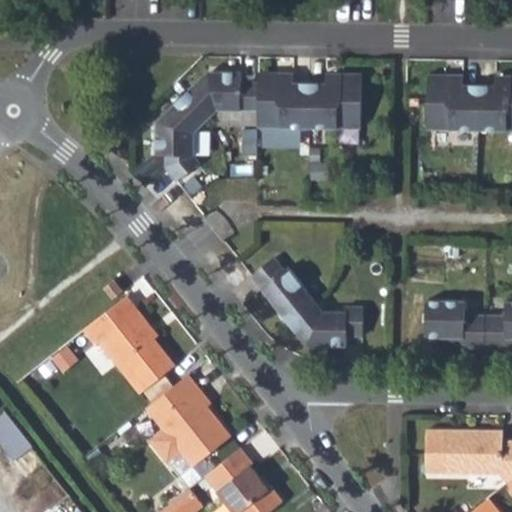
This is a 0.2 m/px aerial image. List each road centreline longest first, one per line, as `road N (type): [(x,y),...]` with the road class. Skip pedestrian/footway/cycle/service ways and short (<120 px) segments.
road 1 (residential): [(511,37),(69,36)]
road 2 (residential): [(13,109),(65,148),(251,360),(296,390)]
road 3 (residential): [(296,390),(511,399)]
road 4 (residential): [(296,390),(308,403),(310,434),(369,511)]
